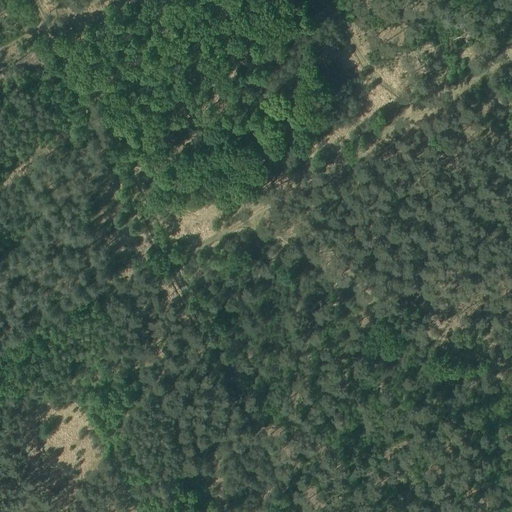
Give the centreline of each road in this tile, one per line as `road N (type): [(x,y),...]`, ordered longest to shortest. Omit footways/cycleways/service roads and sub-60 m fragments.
road 1 (track): [(31,0),(164,258)]
road 2 (track): [(408,118),(240,217)]
road 3 (track): [(408,118),(511,57)]
